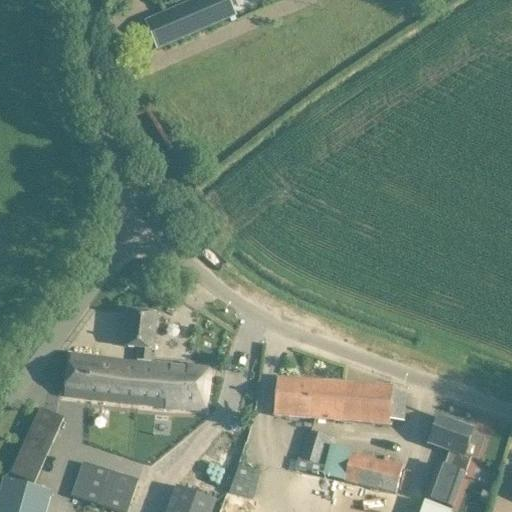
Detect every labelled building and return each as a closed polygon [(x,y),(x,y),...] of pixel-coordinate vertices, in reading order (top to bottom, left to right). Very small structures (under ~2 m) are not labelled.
[(165,13),(144,21),(145,23),(147,23),(158,49),(156,49),(157,51),(170,46),(237,17),(236,15),(234,16),(227,0),(194,0),(191,2),(165,13)] [(66,397),(66,398),(129,406),(136,407),(207,416),(209,391),(211,371),(190,368),(150,364),(152,351),(154,351),(158,316),(128,312),(124,347),(139,349),(137,362),(72,355),(66,397)] [(394,387),(347,384),(278,378),(275,418),(390,427),(391,421),(394,387)] [(64,419),(42,409),(12,475),(34,485),(64,419)] [(474,431),(440,418),(439,418),(429,444),(450,452),(444,468),(438,466),(426,498),(454,508),(471,458),(465,456),(474,431)] [(311,433),(301,465),(329,471),(336,440),(311,433)] [(397,495),(403,468),(351,456),(344,483),(397,495)] [(71,497),(113,511),(128,511),(138,482),(83,463),(71,497)] [(234,493),(259,499),(266,470),(241,464),(234,493)] [(4,481),(0,496),(0,511),(45,511),(51,493),(33,488),(4,481)] [(177,488),(168,511),(213,511),(217,503),(177,488)] [(452,511),(425,502),(420,511),(452,511)]
